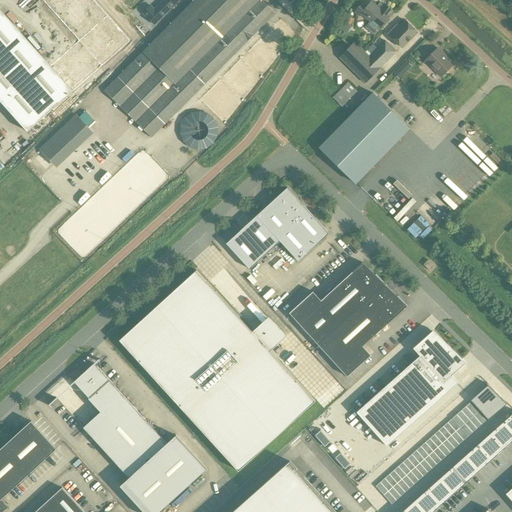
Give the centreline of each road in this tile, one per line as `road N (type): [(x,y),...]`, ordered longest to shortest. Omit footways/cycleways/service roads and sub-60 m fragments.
road 1 (unclassified): [(511,369),(299,161),(284,158),(0,416)]
road 2 (unclassified): [(0,364),(241,147),(335,0)]
road 3 (residential): [(511,82),(418,0)]
